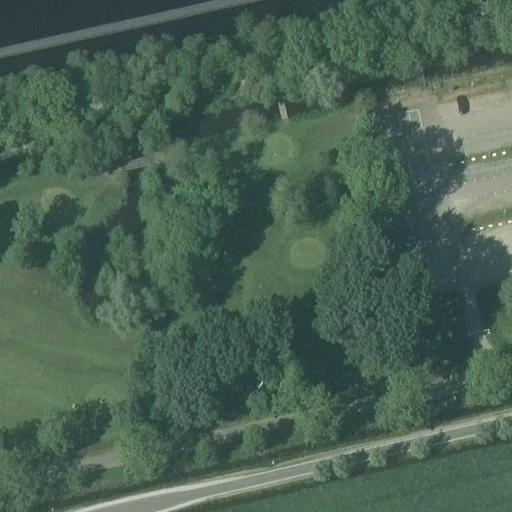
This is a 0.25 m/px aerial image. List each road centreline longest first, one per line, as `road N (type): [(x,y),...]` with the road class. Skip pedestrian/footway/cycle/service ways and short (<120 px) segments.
road 1 (unclassified): [(123,511),(511,422)]
road 2 (unclassified): [(511,376),(486,381),(431,133)]
